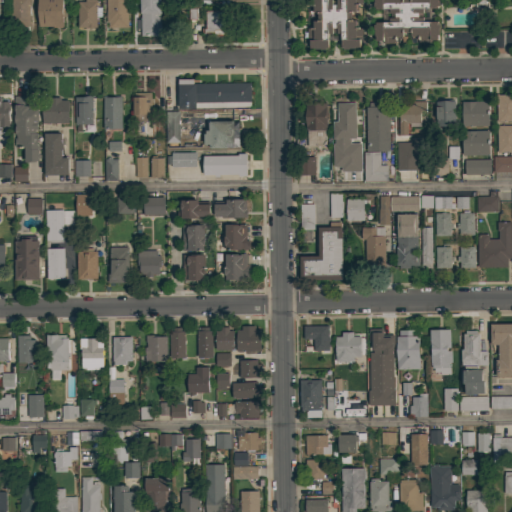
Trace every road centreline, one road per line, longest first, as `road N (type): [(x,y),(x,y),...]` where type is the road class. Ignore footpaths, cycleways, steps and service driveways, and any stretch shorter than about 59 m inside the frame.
road 1 (residential): [(283,304),(278,0)]
road 2 (residential): [(283,304),(0,307)]
road 3 (residential): [(279,59),(0,63)]
road 4 (residential): [(511,69),(279,73)]
road 5 (residential): [(511,299),(283,304)]
road 6 (residential): [(286,511),(283,304)]
